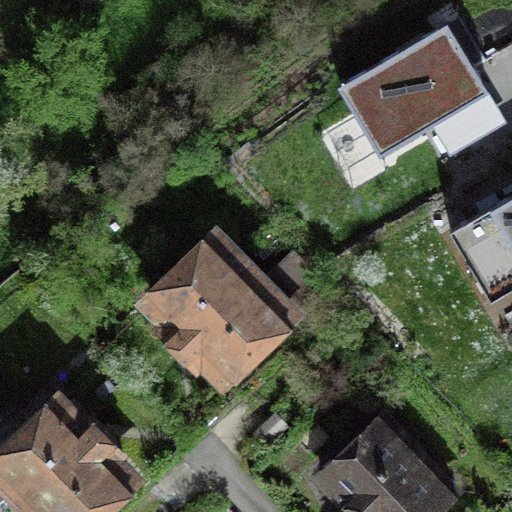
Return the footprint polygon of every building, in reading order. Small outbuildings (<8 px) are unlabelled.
[(511,53),(474,1),(353,89),(415,174),(511,103),(511,53)] [(511,193),(445,242),(506,327),(511,322),(511,193)] [(336,326),(249,234),(168,307),(252,398),(336,326)] [(137,511),(169,482),(90,398),(8,481),(38,511),(137,511)] [(463,511),(478,497),(393,413),(336,472),(376,511),(463,511)]
